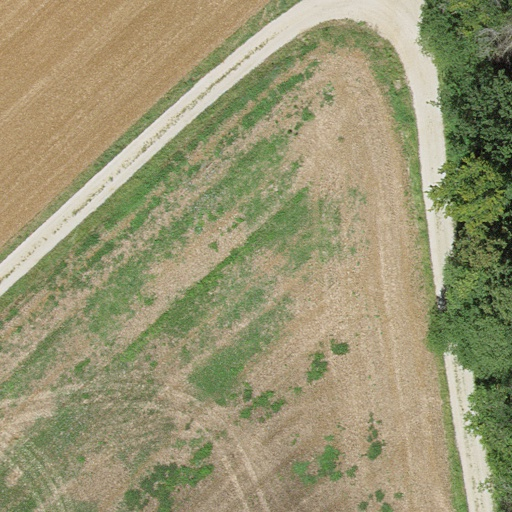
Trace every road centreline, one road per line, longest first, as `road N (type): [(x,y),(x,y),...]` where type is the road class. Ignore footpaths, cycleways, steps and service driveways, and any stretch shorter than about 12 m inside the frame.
road 1 (track): [(477,511),(423,166),(383,0)]
road 2 (track): [(0,270),(244,54),(347,0)]
